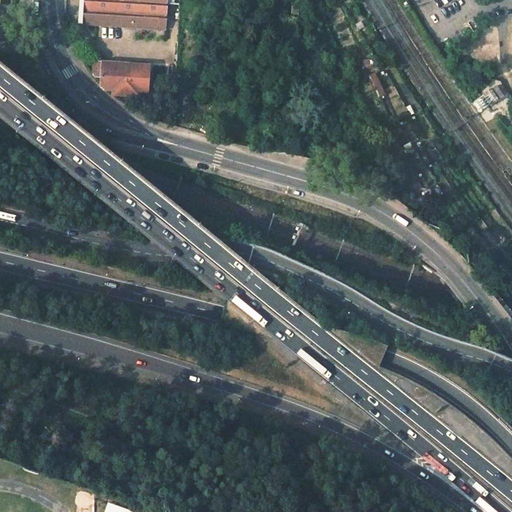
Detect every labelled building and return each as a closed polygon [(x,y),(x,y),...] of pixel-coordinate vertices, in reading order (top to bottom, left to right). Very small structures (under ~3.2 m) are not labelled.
[(83,0),(82,24),(85,25),(102,26),(134,28),(135,0),(83,0)] [(166,0),(135,0),(134,28),(165,29),(166,0)] [(474,18),(466,23),(472,33),(480,28),(474,18)] [(132,65),(94,63),(93,75),(95,77),(101,77),(101,87),(105,90),(113,91),(113,95),(139,96),(139,92),(148,93),(149,66),(132,65)] [(504,97),(496,86),(483,95),(490,106),(504,97)]
